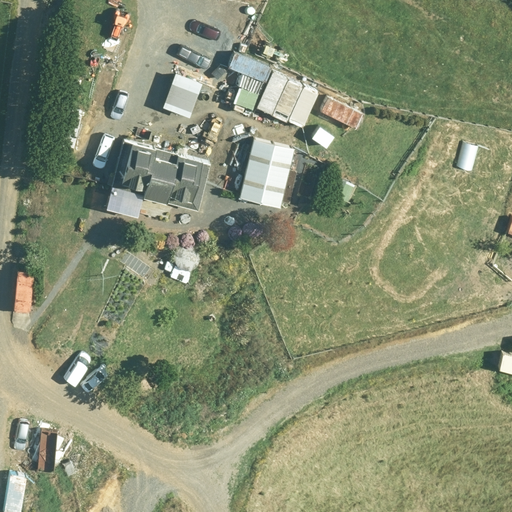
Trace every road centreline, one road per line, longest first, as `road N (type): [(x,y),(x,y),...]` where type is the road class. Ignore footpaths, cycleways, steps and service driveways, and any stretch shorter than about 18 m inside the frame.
road 1 (track): [(30,0),(0,325)]
road 2 (track): [(146,0),(117,122)]
